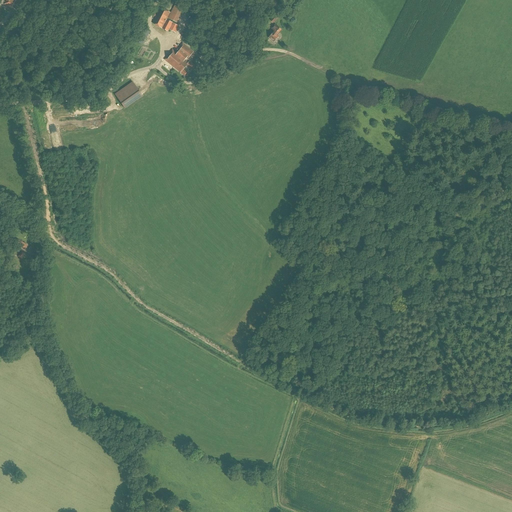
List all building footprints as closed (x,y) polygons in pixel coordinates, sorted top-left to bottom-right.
[(14,2),(15,0),(5,0),(6,0),(4,4),(11,8),(14,2)] [(178,0),(177,0),(168,18),(177,23),(186,4),(178,0)] [(175,33),(179,26),(175,24),(167,19),(170,12),(168,11),(163,8),(160,7),(152,23),(168,31),(169,29),(175,33)] [(273,23),(278,17),(275,14),(270,20),(273,23)] [(278,36),(277,35),(279,32),(278,31),(280,28),(276,24),(272,29),(275,31),(272,34),(271,35),(270,36),(269,37),(270,37),(269,38),(272,40),(272,41),(273,42),(275,41),(276,41),(276,40),(278,37),(278,36)] [(143,45),(150,31),(142,27),(134,40),(143,45)] [(194,52),(183,43),(181,45),(182,46),(180,48),(179,48),(175,52),(172,49),(169,53),(172,55),(170,58),(167,56),(164,59),(185,76),(187,73),(183,69),(187,65),(191,69),(194,65),(190,61),(188,62),(185,60),(187,58),(188,59),(194,52)] [(124,108),(142,96),(132,82),(115,94),(124,108)] [(24,252),(25,250),(28,245),(18,239),(15,244),(17,245),(16,248),(18,249),(16,251),(19,253),(20,250),(21,251),(18,256),(21,258),(25,253),(24,252)] [(0,266),(4,269),(12,258),(7,254),(0,263),(0,266)] [(19,267),(15,265),(12,270),(15,271),(13,275),(17,277),(22,267),(19,266),(19,267)]
